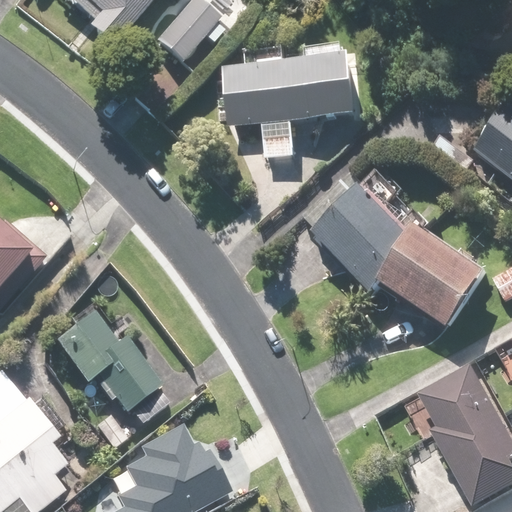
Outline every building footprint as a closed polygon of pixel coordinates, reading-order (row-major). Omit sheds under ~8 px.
[(169,0),(178,8),(185,0),(61,0),(116,49),(159,0),(169,0)] [(219,24),(194,1),(155,44),(180,67),(219,24)] [(287,72),(286,52),(241,55),(242,75),(222,76),(225,133),(261,131),(263,163),(296,161),(294,128),(355,125),(351,68),(287,72)] [(511,118),(505,114),(474,160),(511,185),(511,118)] [(374,289),(406,239),(383,215),(399,200),(378,178),(311,241),(365,297),(374,289)] [(0,293),(32,253),(0,227),(0,293)] [(406,239),(374,289),(450,337),(486,281),(410,232),(406,239)] [(511,301),(511,274),(492,288),(504,307),(511,301)] [(89,322),(54,349),(86,389),(94,383),(123,420),(161,390),(124,343),(113,352),(89,322)] [(472,511),(475,511),(511,490),(511,470),(508,464),(511,461),(511,442),(470,371),(410,405),(472,511)] [(0,511),(44,511),(66,496),(53,478),(64,470),(49,450),(57,443),(5,373),(0,376),(0,511)] [(123,511),(120,511),(205,511),(233,497),(203,441),(190,448),(180,430),(120,462),(134,488),(116,497),(123,511)]
